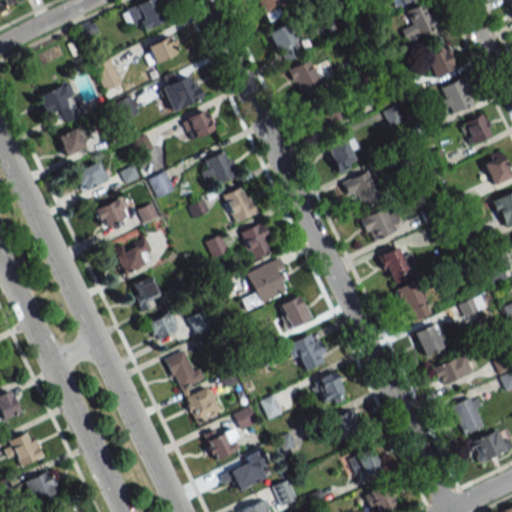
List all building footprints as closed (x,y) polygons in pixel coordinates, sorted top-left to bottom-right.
[(138,29),(161,20),(152,0),(144,0),(119,10),(126,28),(136,24),(138,29)] [(255,0),(259,20),(278,16),(274,0),(255,0)] [(409,24),(400,28),(405,40),(435,28),(424,2),(404,11),(409,24)] [(292,41),(297,38),(287,21),(266,33),(282,61),(298,52),(292,41)] [(175,53),(167,36),(141,48),(149,65),(175,53)] [(434,77),(453,67),(440,41),(421,51),(434,77)] [(118,84),(108,58),(91,65),(101,90),(118,84)] [(285,70),(298,94),(321,82),(308,58),(285,70)] [(199,96),(187,72),(158,88),(170,111),(199,96)] [(445,113),(468,104),(458,79),(435,88),(445,113)] [(43,114),(58,108),(64,121),(82,113),(67,81),(35,95),(43,114)] [(111,101),(118,119),(135,113),(129,95),(111,101)] [(315,129),(338,118),(332,104),(308,114),(315,129)] [(388,127),(401,120),(393,104),(379,111),(388,127)] [(180,118),(187,138),(210,131),(204,110),(180,118)] [(489,133),(479,113),(457,124),(467,144),(489,133)] [(53,137),(63,155),(83,145),(73,127),(53,137)] [(322,146),(334,171),(353,163),(347,150),(355,146),(349,134),(322,146)] [(212,176),(213,182),(233,177),(226,150),(198,158),(204,179),(212,176)] [(509,174),(496,150),(478,161),(491,184),(509,174)] [(80,192),(106,180),(97,160),(71,171),(80,192)] [(146,177),(153,196),(171,190),(164,171),(146,177)] [(344,196),(357,195),(357,201),(374,198),(370,173),(342,178),(344,196)] [(232,222),(251,213),(238,186),(219,194),(232,222)] [(511,189),(490,200),(501,226),(511,221),(511,189)] [(100,229),(125,217),(115,197),(90,210),(100,229)] [(357,219),(368,241),(399,227),(389,205),(357,219)] [(272,248),(258,221),(237,232),(250,259),(272,248)] [(203,241),(210,257),(224,250),(217,234),(203,241)] [(148,250),(141,235),(109,249),(120,273),(142,264),(138,254),(148,250)] [(408,253),(399,256),(396,247),(377,253),(385,280),(413,272),(408,253)] [(288,290),(276,258),(243,271),(251,292),(239,297),(243,308),(288,290)] [(137,311),(159,303),(149,276),(127,284),(137,311)] [(427,312),(412,280),(393,289),(408,321),(427,312)] [(461,316),(483,306),(477,293),(456,304),(461,316)] [(274,305),(285,329),(309,317),(297,294),(274,305)] [(145,319),(150,338),(175,332),(170,313),(145,319)] [(444,345),(433,322),(411,332),(421,354),(444,345)] [(299,370),(325,358),(312,331),(287,343),(299,370)] [(161,359),(176,390),(199,379),(183,348),(161,359)] [(439,386),(469,370),(460,353),(430,369),(439,386)] [(320,407),(343,396),(331,370),(308,381),(320,407)] [(498,377),(504,389),(511,385),(511,372),(511,371),(498,377)] [(18,410),(5,384),(0,386),(0,418),(0,419),(18,410)] [(192,422),(218,412),(208,385),(181,396),(192,422)] [(257,400),(265,418),(279,412),(271,394),(257,400)] [(484,423),(471,394),(448,405),(461,433),(484,423)] [(327,418),(338,441),(361,430),(350,408),(327,418)] [(200,434),(211,460),(229,452),(217,426),(200,434)] [(466,442),(475,462),(509,447),(499,427),(466,442)] [(41,456),(29,430),(4,441),(16,467),(41,456)] [(346,458),(356,479),(379,468),(368,447),(346,458)] [(217,472),(222,483),(230,479),(236,490),(266,475),(256,453),(217,472)] [(55,491),(46,470),(20,481),(30,503),(55,491)] [(293,497),(284,480),(270,487),(279,505),(293,497)] [(370,511),(375,511),(395,503),(385,482),(361,493),(370,511)] [(238,511),(263,511),(265,507),(241,500),(238,511)]
